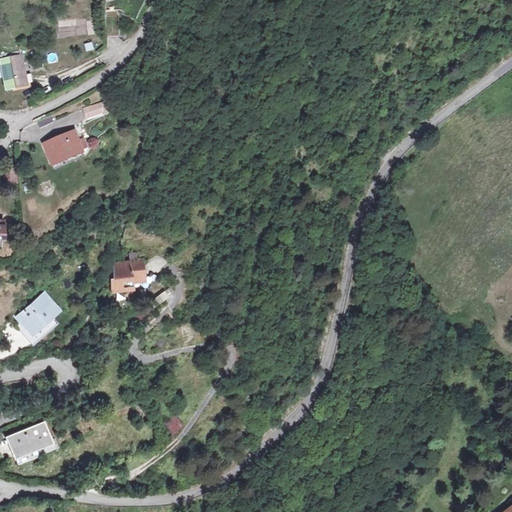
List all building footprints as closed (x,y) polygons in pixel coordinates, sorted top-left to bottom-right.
[(120,32),(132,31),(130,7),(118,8),(120,32)] [(87,52),(95,50),(93,42),(85,45),(87,52)] [(2,60),(23,56),(22,51),(1,55),(2,60)] [(29,86),(23,56),(2,60),(6,80),(8,90),(29,86)] [(41,129),(55,125),(54,119),(40,122),(41,129)] [(110,119),(90,119),(90,129),(110,130),(110,119)] [(72,140),(44,146),(49,166),(76,161),(72,140)] [(17,170),(6,171),(6,179),(17,178),(17,170)] [(132,277),(146,276),(145,269),(144,261),(116,265),(113,278),(109,278),(110,291),(133,288),(133,283),(132,277)] [(169,285),(149,301),(155,308),(174,292),(169,285)] [(53,315),(59,310),(45,294),(22,314),(19,317),(23,321),(33,333),(39,327),(53,315)] [(23,321),(18,325),(34,344),(59,322),(53,315),(39,327),(33,333),(23,321)] [(175,435),(186,426),(176,414),(165,423),(175,435)] [(15,457),(54,442),(46,422),(26,430),(25,428),(17,431),(18,433),(7,437),(15,457)]
